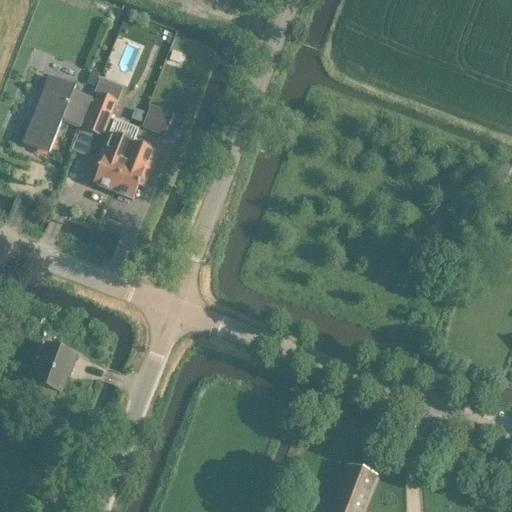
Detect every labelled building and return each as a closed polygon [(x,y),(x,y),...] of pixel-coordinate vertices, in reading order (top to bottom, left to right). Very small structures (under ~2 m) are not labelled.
[(162,14),(156,29),(175,37),(181,23),(162,14)] [(93,71),(88,84),(96,86),(100,74),(93,71)] [(23,144),(49,154),(62,122),(81,129),(92,101),(73,93),(75,87),(50,77),(23,144)] [(105,79),(102,78),(96,93),(103,96),(108,85),(105,79)] [(104,137),(119,102),(100,94),(85,129),(104,137)] [(152,106),(144,127),(166,136),(174,115),(152,106)] [(135,113),(133,119),(142,123),(146,113),(140,111),(135,113)] [(94,184),(114,193),(126,163),(134,145),(110,135),(96,169),(100,170),(94,184)] [(158,155),(134,145),(126,163),(114,193),(133,201),(139,186),(144,188),(158,155)] [(22,214),(34,185),(22,181),(10,210),(22,214)] [(77,355),(46,343),(33,383),(63,394),(77,355)] [(362,511),(377,477),(349,466),(330,511),(362,511)]
